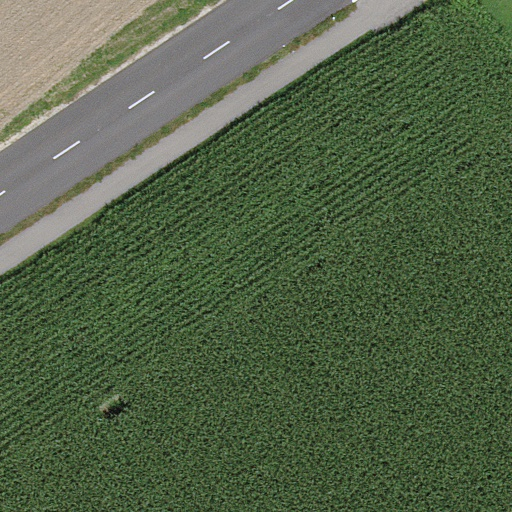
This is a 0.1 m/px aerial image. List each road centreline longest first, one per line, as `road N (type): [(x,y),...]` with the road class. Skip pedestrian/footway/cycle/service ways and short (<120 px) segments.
road 1 (track): [(0,262),(392,0)]
road 2 (tertiary): [(0,198),(299,0)]
